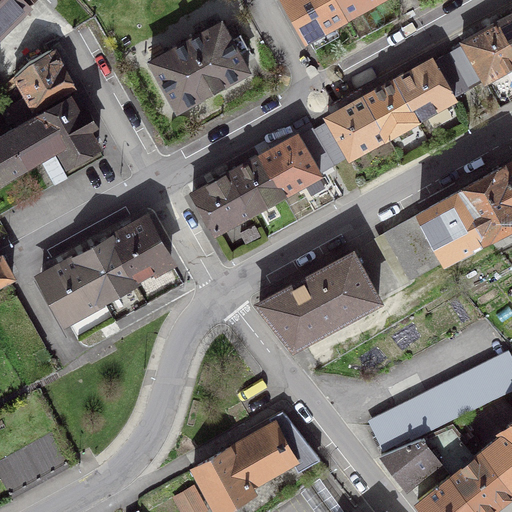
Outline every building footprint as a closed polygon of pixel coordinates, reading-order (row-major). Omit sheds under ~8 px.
[(0,0),(0,33),(33,0),(0,0)] [(285,0),(306,38),(346,16),(337,0),(285,0)] [(337,0),(346,16),(374,0),(337,0)] [(511,13),(499,21),(511,44),(511,13)] [(230,38),(221,21),(150,61),(177,110),(248,70),(239,54),(248,48),(240,33),(230,38)] [(462,42),(485,81),(511,65),(511,44),(499,21),(462,42)] [(29,61),(15,75),(26,96),(4,109),(3,116),(7,121),(10,121),(57,95),(66,90),(72,86),(52,49),(29,61)] [(455,98),(432,58),(394,79),(417,119),(455,98)] [(394,79),(364,96),(386,136),(417,119),(394,79)] [(0,135),(0,180),(56,147),(66,164),(98,146),(88,129),(95,125),(85,110),(79,113),(66,90),(57,95),(59,101),(0,135)] [(386,136),(364,96),(326,117),(349,157),(386,136)] [(297,133),(259,154),(282,194),(320,174),(297,133)] [(67,177),(52,151),(39,159),(54,184),(67,177)] [(259,154),(229,171),(252,211),(282,194),(259,154)] [(511,160),(502,165),(511,186),(511,160)] [(485,238),(511,224),(511,186),(502,165),(458,190),(485,238)] [(252,211),(229,171),(192,192),(215,232),(252,211)] [(419,212),(444,260),(485,238),(458,190),(419,212)] [(419,212),(386,231),(412,278),(444,260),(419,212)] [(146,217),(109,238),(133,280),(171,260),(146,217)] [(78,255),(102,298),(133,280),(109,238),(78,255)] [(259,302),(293,345),(378,299),(352,252),(301,279),(302,280),(259,302)] [(0,255),(0,282),(12,276),(1,255),(0,255)] [(65,318),(102,298),(78,255),(41,276),(65,318)] [(0,304),(0,335),(1,338),(28,323),(13,297),(0,304)] [(42,349),(28,323),(1,338),(16,364),(42,349)] [(511,387),(511,358),(510,354),(371,424),(383,449),(411,436),(412,438),(511,387)] [(511,486),(511,415),(500,400),(462,419),(511,486)] [(286,415),(229,447),(251,484),(293,460),(298,470),(320,458),(286,415)] [(462,435),(465,439),(461,442),(472,457),(450,473),(480,511),(484,511),(511,490),(511,486),(462,419),(449,424),(459,438),(462,435)] [(460,441),(461,442),(465,439),(462,435),(459,438),(449,424),(420,437),(438,458),(460,441)] [(0,476),(10,494),(67,462),(50,432),(0,459),(0,476)] [(438,458),(420,437),(381,454),(406,486),(439,460),(438,458)] [(253,489),(251,484),(229,447),(193,467),(217,509),(253,489)] [(480,511),(450,473),(417,500),(426,511),(480,511)] [(182,511),(201,500),(193,486),(174,496),(182,511)]
